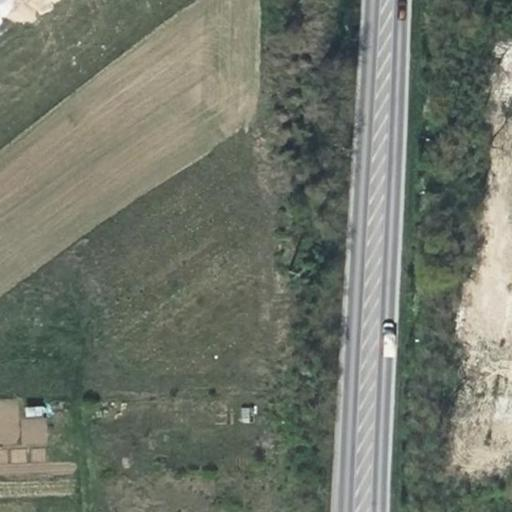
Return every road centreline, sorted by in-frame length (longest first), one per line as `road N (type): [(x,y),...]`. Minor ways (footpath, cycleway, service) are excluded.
road 1 (primary): [(362,511),(383,0)]
road 2 (track): [(77,389),(82,511)]
